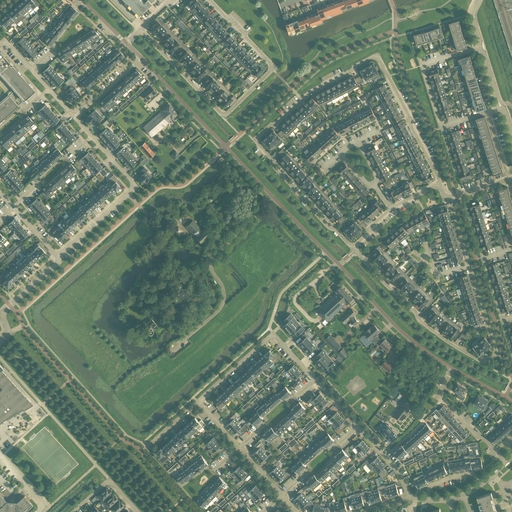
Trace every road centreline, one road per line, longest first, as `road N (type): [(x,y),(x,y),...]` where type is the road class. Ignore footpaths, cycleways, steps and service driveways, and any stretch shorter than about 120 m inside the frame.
road 1 (residential): [(506,463),(439,394),(453,369),(396,327),(169,87)]
road 2 (residential): [(352,247),(257,142),(313,90),(379,59),(439,183)]
road 3 (residential): [(449,197),(496,351),(488,361),(428,327),(352,247)]
road 4 (residential): [(197,401),(274,336),(397,471),(409,497)]
road 5 (residential): [(57,257),(133,188),(75,117)]
road 6 (residential): [(487,112),(440,126),(420,65),(482,47)]
road 7 (residential): [(209,0),(271,65),(228,112),(219,111)]
road 8 (residential): [(296,511),(197,401)]
